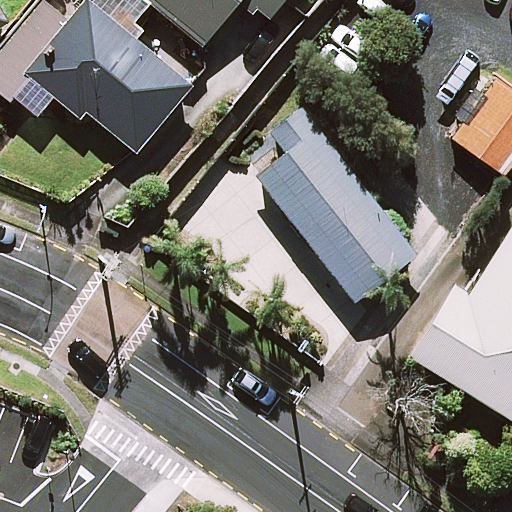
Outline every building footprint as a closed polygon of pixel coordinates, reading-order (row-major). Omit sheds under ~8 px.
[(187,82),(86,0),(84,0),(61,29),(30,3),(0,40),(0,93),(31,118),(56,88),(132,150),(187,82)] [(145,0),(201,43),(234,0),(236,0),(263,20),(278,0),(145,0)] [(511,145),(511,91),(495,79),(452,138),(494,170),(511,145)] [(411,253),(299,109),(269,132),(284,151),(254,174),(351,299),(411,253)] [(511,206),(463,282),(451,274),(405,345),(511,413),(511,206)]
